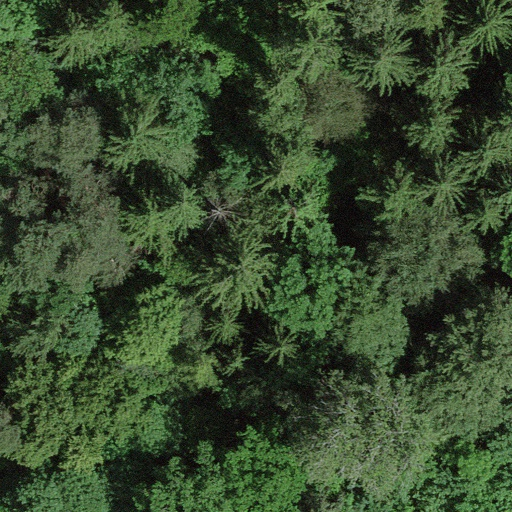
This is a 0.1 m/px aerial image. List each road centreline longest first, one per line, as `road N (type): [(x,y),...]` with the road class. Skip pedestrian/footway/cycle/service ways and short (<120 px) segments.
road 1 (track): [(69,511),(421,319)]
road 2 (track): [(421,319),(511,236)]
